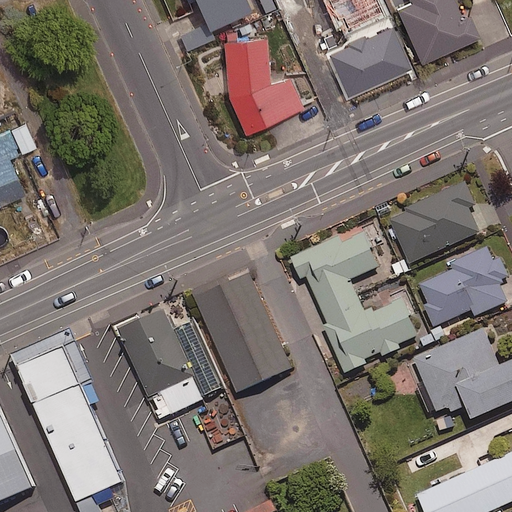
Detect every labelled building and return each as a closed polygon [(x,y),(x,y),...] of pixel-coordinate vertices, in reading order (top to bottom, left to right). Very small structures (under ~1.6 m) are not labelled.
[(246,5),(243,0),(193,0),(205,24),(246,5)] [(293,0),(309,36),(323,30),(325,35),(356,22),(361,36),(384,26),(372,0),(293,0)] [(460,17),(452,0),(408,0),(409,1),(395,7),(418,60),(478,34),(469,13),(460,17)] [(210,36),(203,21),(177,33),(184,48),(210,36)] [(267,77),(263,35),(236,38),(235,28),(223,29),(224,39),(221,39),(226,93),(242,130),(300,105),(286,74),(269,81),(267,77)] [(7,98),(0,100),(0,150),(26,140),(7,98)] [(406,213),(390,220),(410,263),(479,232),(468,208),(475,205),(465,181),(404,208),(406,213)] [(338,239),(293,260),(302,278),(306,276),(329,326),(324,328),(345,373),(366,364),(365,361),(380,354),(382,358),(401,350),(399,346),(419,337),(402,299),(373,312),(371,309),(364,312),(349,279),(377,267),(363,236),(341,246),(338,239)] [(486,248),(451,264),(454,271),(420,286),(428,304),(424,306),(434,328),(472,311),(474,317),(507,302),(500,286),(504,284),(503,281),(509,278),(500,258),(492,262),(486,248)] [(252,271),(197,295),(239,391),(295,367),(252,271)] [(167,305),(121,325),(150,392),(197,372),(207,395),(224,388),(193,318),(176,326),(167,305)] [(72,326),(13,352),(78,499),(125,479),(84,385),(96,380),(72,326)] [(483,329),(413,359),(436,413),(449,407),(451,413),(465,407),(471,421),(511,403),(511,361),(500,367),(483,329)] [(0,403),(0,500),(36,485),(0,403)] [(511,451),(419,493),(427,511),(486,511),(511,500),(511,451)]
